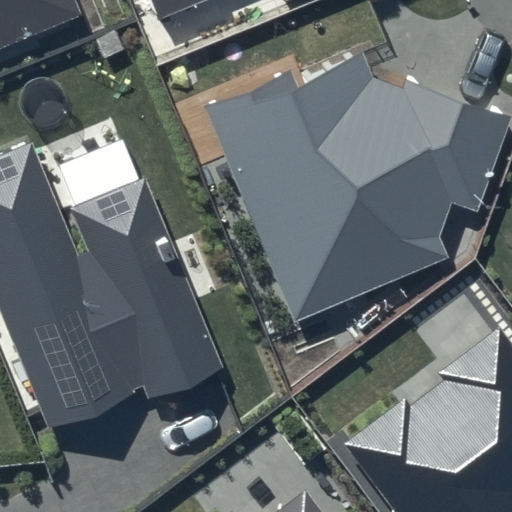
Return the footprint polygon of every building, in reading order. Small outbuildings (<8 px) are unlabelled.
[(0,0),(0,48),(81,15),(74,0),(0,0)] [(152,0),(161,21),(211,0),(282,0),(284,2),(289,0),(152,0)] [(289,70),(204,105),(294,322),(450,257),(439,235),(451,202),(475,212),(510,117),(404,79),(401,87),(374,81),(361,54),(294,83),(289,70)] [(30,141),(0,153),(0,305),(50,427),(143,389),(148,401),(228,368),(147,174),(71,206),(91,252),(79,257),(30,141)] [(344,444),(395,511),(511,511),(511,342),(499,326),(438,372),(444,380),(411,405),(405,398),(344,444)] [(231,511),(230,511),(316,511),(302,493),(276,511),(231,511)]
